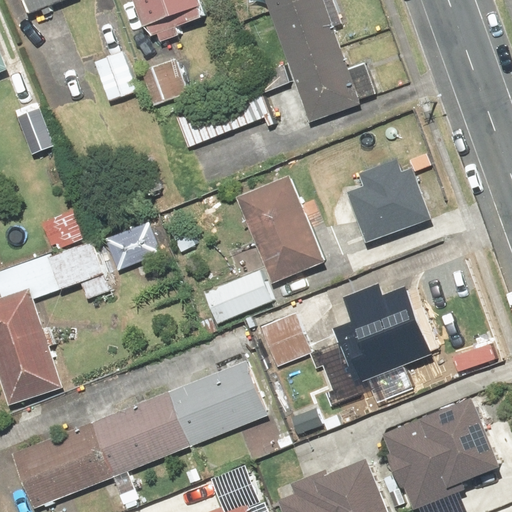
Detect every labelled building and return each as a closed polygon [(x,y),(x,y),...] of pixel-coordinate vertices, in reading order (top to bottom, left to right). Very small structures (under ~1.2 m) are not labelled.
[(67,0),(29,0),(34,13),(67,0)] [(146,0),(159,32),(219,8),(216,0),(146,0)] [(273,0),(317,120),(384,95),(371,59),(357,64),(333,0),(273,0)] [(0,72),(18,65),(0,21),(0,72)] [(131,48),(102,58),(116,99),(145,90),(131,48)] [(184,57),(149,68),(159,102),(195,90),(184,57)] [(185,117),(195,145),(275,115),(265,87),(185,117)] [(45,100),(19,111),(38,157),(64,146),(45,100)] [(171,186),(156,154),(143,161),(157,192),(171,186)] [(373,242),(440,218),(423,170),(412,174),(408,163),(362,180),(365,191),(355,194),(373,242)] [(301,174),(246,196),(281,281),(336,259),(301,174)] [(169,250),(157,220),(112,239),(124,269),(169,250)] [(9,297),(0,299),(0,351),(16,401),(71,384),(44,296),(88,282),(92,296),(117,288),(102,240),(1,272),(9,297)] [(281,299),(269,268),(213,290),(226,321),(281,299)] [(347,342),(318,354),(339,405),(386,385),(392,399),(423,386),(414,364),(445,352),(416,283),(398,290),(393,278),(352,295),(362,318),(341,326),(347,342)] [(306,310),(269,325),(285,364),(322,349),(306,310)] [(276,413),(255,359),(20,452),(42,506),(276,413)] [(511,464),(511,448),(490,393),(395,432),(403,451),(398,453),(421,509),(459,494),(456,487),(511,464)] [(295,413),(304,434),(331,423),(323,402),(295,413)] [(404,511),(381,455),(340,472),(337,466),(300,481),(304,491),(287,498),(292,511),(404,511)] [(264,511),(260,502),(233,511),(264,511)]
